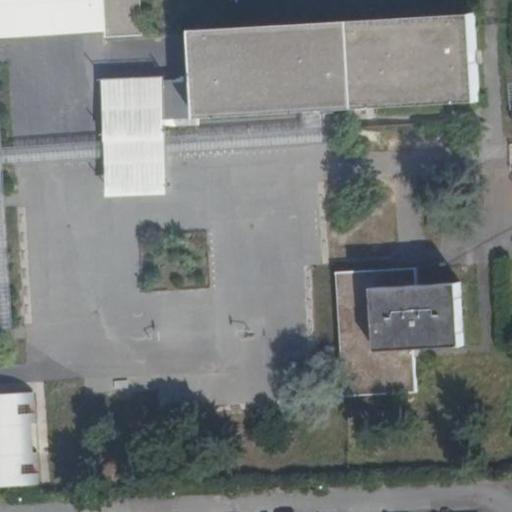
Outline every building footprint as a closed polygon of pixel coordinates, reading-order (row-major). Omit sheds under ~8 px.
[(0,0),(0,25),(103,19),(104,32),(104,38),(140,37),(138,0),(0,0)] [(194,33),(196,83),(197,118),(306,111),(325,109),(482,99),(476,15),(194,33)] [(0,25),(0,38),(104,32),(103,19),(0,25)] [(104,83),(107,139),(107,156),(109,193),(170,191),(168,151),(167,135),(167,128),(148,123),(145,86),(166,85),(165,79),(104,83)] [(196,83),(166,85),(145,86),(148,123),(167,128),(198,125),(197,118),(196,83)] [(167,135),(168,151),(329,141),(325,109),(306,111),(307,126),(167,135)] [(107,139),(0,146),(2,163),(107,156),(107,139)] [(0,139),(0,339),(16,339),(2,163),(0,146),(0,139)] [(417,392),(415,350),(464,346),(459,283),(419,285),(417,268),(339,273),(347,396),(417,392)] [(0,392),(0,484),(36,482),(32,450),(20,450),(17,422),(30,421),(28,390),(0,392)]
